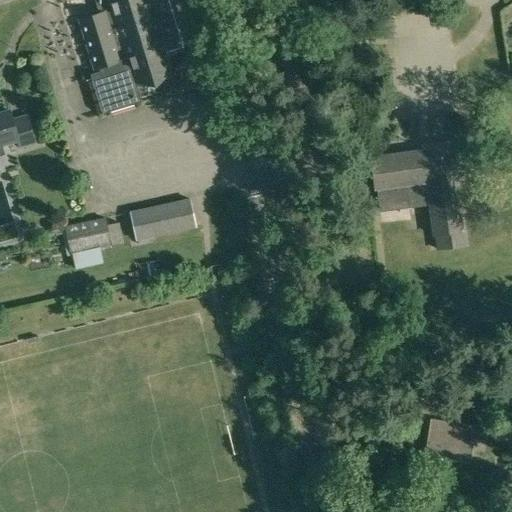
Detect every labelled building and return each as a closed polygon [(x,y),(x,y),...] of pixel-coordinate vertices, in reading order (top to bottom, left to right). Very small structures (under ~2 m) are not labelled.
[(95,0),(99,13),(79,19),(94,68),(98,66),(99,70),(89,73),(101,113),(140,101),(135,81),(169,71),(164,52),(183,46),(169,0),(95,0)] [(0,154),(5,153),(2,144),(15,140),(17,147),(33,142),(25,115),(11,119),(9,110),(0,112),(0,154)] [(378,210),(409,208),(428,205),(432,235),(441,234),(443,248),(466,245),(464,229),(462,230),(455,178),(466,177),(461,140),(432,144),(431,149),(370,157),(374,189),(378,210)] [(0,173),(0,189),(13,185),(9,171),(0,173)] [(137,240),(138,244),(152,241),(152,237),(196,227),(189,198),(129,211),(136,240),(137,240)] [(72,254),(75,268),(103,262),(100,248),(111,245),(124,242),(119,221),(106,224),(104,217),(64,225),(70,254),(72,254)] [(210,265),(214,282),(223,280),(219,263),(210,265)] [(424,454),(469,461),(473,437),(487,440),(489,427),(430,417),(424,454)]
